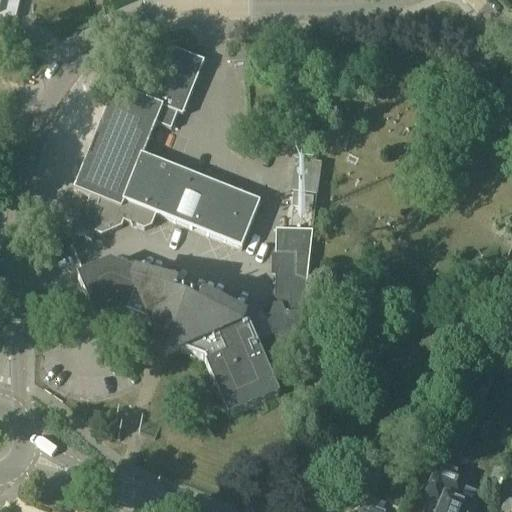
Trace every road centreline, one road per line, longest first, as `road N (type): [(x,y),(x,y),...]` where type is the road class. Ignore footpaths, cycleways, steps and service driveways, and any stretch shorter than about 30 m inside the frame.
road 1 (tertiary): [(5,403),(28,194),(49,120),(75,67),(112,32),(192,5)]
road 2 (tertiary): [(192,5),(395,0)]
road 3 (tertiary): [(173,511),(26,445)]
road 4 (residential): [(198,146),(216,57),(192,5)]
